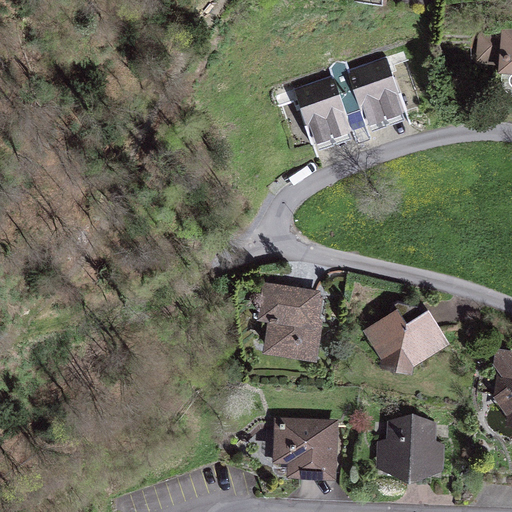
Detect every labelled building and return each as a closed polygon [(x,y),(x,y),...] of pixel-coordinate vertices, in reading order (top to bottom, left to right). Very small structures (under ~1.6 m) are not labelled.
[(511,32),(505,32),(502,66),(511,67),(511,32)] [(389,66),(386,57),(348,70),(345,62),(336,61),(329,68),(332,76),(295,89),(298,98),(296,99),(312,143),(316,142),(315,138),(350,126),(351,130),(366,125),(365,120),(401,108),(402,112),(406,111),(390,66),(389,66)] [(316,293),(285,288),(284,296),(264,293),(261,316),(270,317),(269,320),(272,321),(268,348),(312,354),(317,322),(312,321),(316,293)] [(394,315),(370,330),(386,357),(402,347),(411,362),(432,349),(425,337),(436,329),(427,314),(416,320),(410,311),(412,303),(397,300),(391,303),(390,311),(394,315)] [(511,356),(510,353),(498,351),(496,363),(504,372),(497,377),(496,389),(502,390),(511,403),(511,356)] [(434,425),(390,422),(387,474),(431,476),(434,425)] [(332,424),(279,423),(279,448),(293,448),(293,458),(312,459),(312,469),(331,470),(332,424)] [(511,441),(487,438),(482,476),(511,479),(511,441)]
